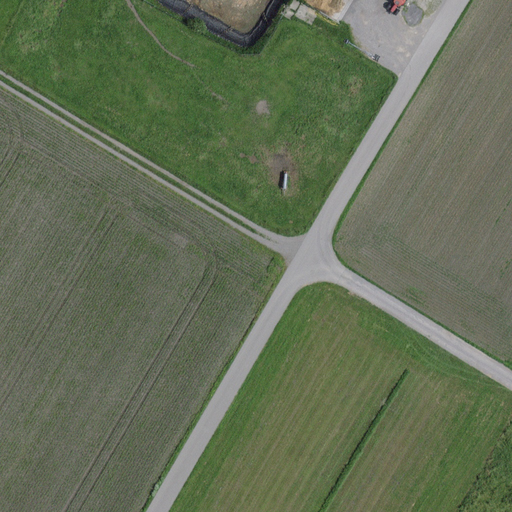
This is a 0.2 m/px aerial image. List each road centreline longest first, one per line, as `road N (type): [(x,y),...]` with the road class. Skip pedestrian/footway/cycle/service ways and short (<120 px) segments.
road 1 (unclassified): [(455,0),(298,252),(152,511)]
road 2 (track): [(0,72),(298,252)]
